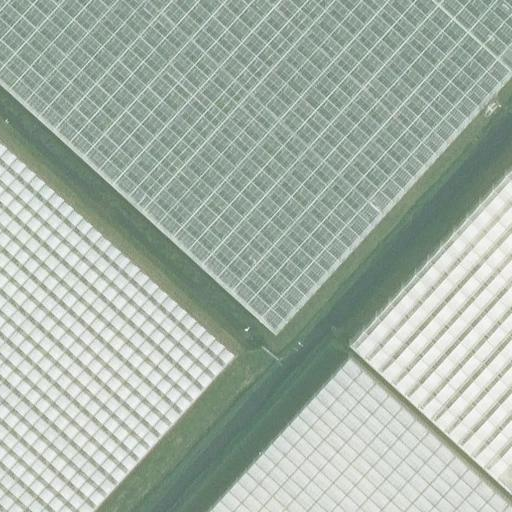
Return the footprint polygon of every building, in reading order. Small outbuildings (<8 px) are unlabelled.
[(0,0),(0,83),(223,284),(274,331),(511,69),(511,68),(436,0),(0,0)] [(511,0),(436,0),(511,68),(511,0)] [(0,139),(0,511),(88,511),(235,353),(0,139)] [(511,146),(335,343),(349,355),(511,505),(511,146)] [(205,511),(511,511),(511,505),(349,355),(205,511)]
